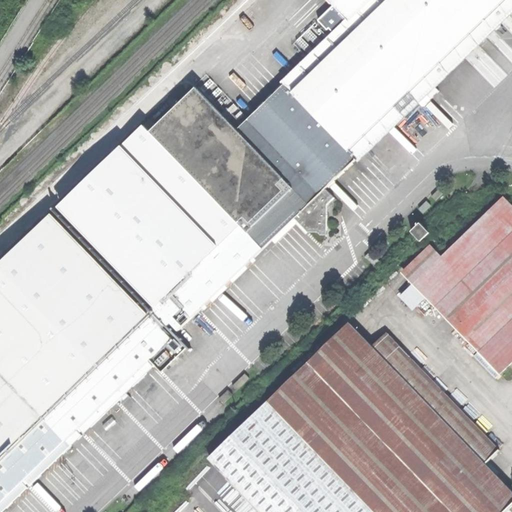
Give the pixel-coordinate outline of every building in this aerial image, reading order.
[(0,511),(0,510),(154,361),(163,370),(190,344),(179,333),(511,9),(511,0),(335,0),(355,20),(240,131),(199,88),(152,133),(142,124),(0,261),(0,511)] [(404,272),(502,373),(511,363),(511,200),(507,195),(445,255),(433,243),(404,272)] [(430,221),(421,227),(429,238),(438,232),(430,221)] [(271,401),(379,511),(504,511),(511,505),(511,487),(488,463),(502,449),(389,332),(376,345),(353,321),(271,401)] [(265,511),(379,511),(271,401),(212,458),(265,511)]
